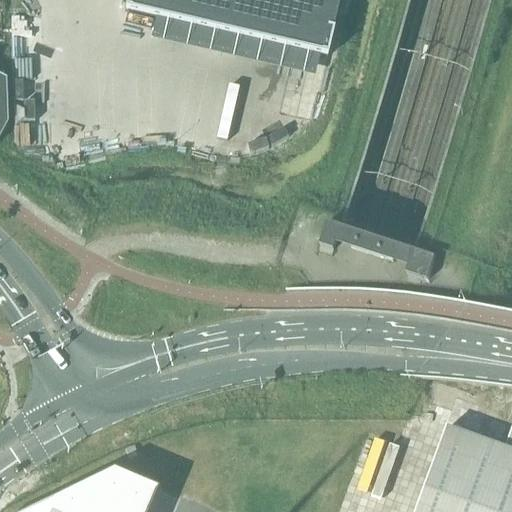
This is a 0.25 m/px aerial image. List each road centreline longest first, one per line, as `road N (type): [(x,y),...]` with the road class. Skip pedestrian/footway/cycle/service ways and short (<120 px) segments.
road 1 (primary): [(449,353),(300,329),(242,334),(168,352),(96,385)]
road 2 (primary): [(97,417),(181,383),(246,370),(449,353)]
road 3 (secondary): [(96,385),(54,313),(0,245)]
road 4 (secondary): [(0,284),(68,398)]
road 5 (unknown): [(89,42),(216,78)]
